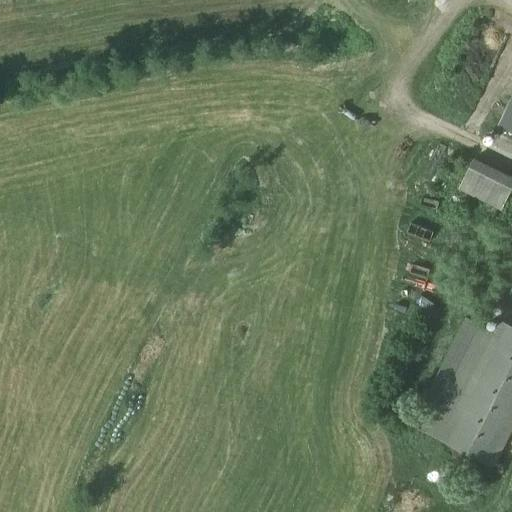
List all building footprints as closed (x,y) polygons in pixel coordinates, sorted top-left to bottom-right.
[(511,92),(507,90),(494,121),(511,129),(511,92)] [(511,188),(511,177),(473,158),(457,188),(501,210),(511,188)] [(440,214),(439,223),(457,225),(459,217),(440,214)] [(511,264),(510,264),(498,298),(511,302),(511,264)] [(493,467),(511,429),(511,327),(499,321),(494,331),(479,324),(425,433),(493,467)]
